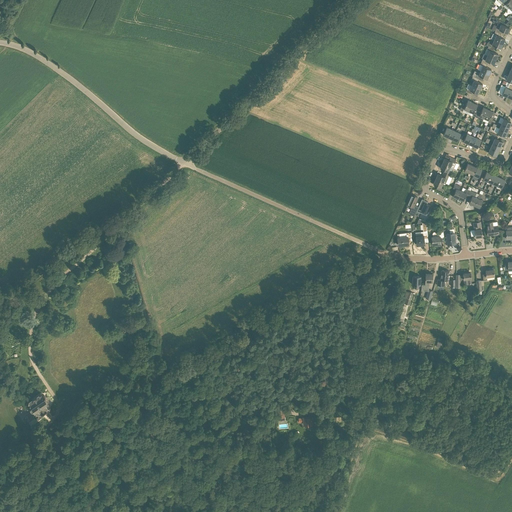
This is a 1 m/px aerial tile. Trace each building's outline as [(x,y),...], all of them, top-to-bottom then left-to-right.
[(501,24),(499,29),(496,28),(495,31),(501,33),(502,31),(507,33),(510,28),(501,24)] [(499,36),(501,33),(495,31),(494,34),(496,35),(494,40),(503,44),(505,39),(499,36)] [(494,40),(492,44),(489,43),(488,46),(494,49),(495,46),(500,49),(503,44),(494,40)] [(488,46),(487,49),(485,54),(487,55),(496,59),(498,54),(493,51),(494,49),(488,46)] [(496,59),(487,55),(485,60),(482,59),(481,62),(487,64),(488,61),(494,64),(496,59)] [(486,67),(487,64),(481,62),(478,69),(480,70),(489,74),(491,69),(486,67)] [(477,72),(474,73),(473,76),(478,79),(480,76),(487,79),(489,74),(480,70),(479,73),(477,72)] [(477,81),(478,79),(473,76),(471,79),(474,80),(472,85),(480,89),(483,84),(477,81)] [(511,85),(509,84),(508,88),(505,87),(502,94),(507,96),(511,85)] [(472,85),(469,90),(467,89),(466,92),(471,94),(473,91),(478,94),(480,89),(472,85)] [(472,102),(468,100),(465,105),(462,104),(460,110),(463,111),(464,109),(468,111),(472,102)] [(475,110),(477,104),(472,102),(468,111),(473,113),(472,115),(475,117),(478,111),(475,110)] [(478,111),(475,117),(478,118),(479,115),(484,118),(488,109),(483,107),(480,112),(478,111)] [(493,118),(490,117),(493,111),(488,109),(484,118),(489,120),(487,122),(490,124),(493,118)] [(503,119),(501,124),(509,127),(511,122),(503,119)] [(501,124),(499,128),(507,132),(509,127),(501,124)] [(446,127),(443,135),(448,137),(451,129),(446,127)] [(497,133),(505,136),(507,132),(499,128),(497,128),(495,132),(497,133)] [(451,129),(448,137),(452,139),(456,131),(451,129)] [(457,141),(461,133),(456,131),(452,139),(457,141)] [(471,136),(467,133),(466,135),(463,141),(468,143),(471,136)] [(473,145),(476,138),(471,136),(468,143),(473,145)] [(477,147),(481,140),(476,138),(473,145),(477,147)] [(502,141),(495,138),(492,143),(500,146),(502,141)] [(500,146),(492,143),(490,148),(498,151),(500,146)] [(498,151),(490,148),(489,151),(488,152),(496,156),(498,151)] [(442,163),(450,166),(450,167),(452,168),(454,168),(456,163),(455,162),(456,160),(450,157),(449,160),(444,158),(442,163)] [(450,166),(442,163),(440,168),(444,170),(443,173),(449,175),(452,168),(450,167),(450,166)] [(472,165),(469,173),(473,175),(477,167),(472,165)] [(477,167),(473,175),(479,177),(482,169),(477,167)] [(491,174),(486,171),(483,179),(487,181),(491,174)] [(448,178),(449,175),(443,173),(442,175),(437,174),(435,179),(443,182),(446,183),(448,178)] [(491,174),(487,181),(492,183),(496,176),(491,174)] [(496,176),(492,183),(497,185),(500,178),(496,176)] [(505,180),(500,178),(497,185),(502,187),(505,180)] [(435,179),(433,184),(437,186),(436,188),(442,191),(443,188),(441,187),(443,182),(435,179)] [(460,186),(454,184),(452,190),(455,191),(453,196),(458,198),(461,190),(458,189),(460,186)] [(471,191),(465,188),(464,192),(461,190),(458,198),(463,200),(465,195),(468,197),(471,191)] [(477,198),(474,196),(476,193),(471,191),(468,197),(471,198),(469,203),(474,205),(477,198)] [(414,205),(417,197),(411,194),(406,206),(411,208),(409,214),(414,216),(416,211),(418,207),(414,205)] [(481,195),(478,194),(477,198),(474,205),(479,207),(483,200),(480,199),(481,195)] [(430,206),(427,204),(428,202),(422,199),(418,207),(416,211),(422,214),(423,212),(427,214),(430,206)] [(480,221),(473,222),(475,237),(482,236),(481,229),(480,221)] [(497,226),(497,221),(492,222),(487,222),(487,227),(486,227),(487,235),(498,233),(497,226)] [(427,231),(426,222),(422,223),(423,231),(420,232),(415,232),(415,236),(416,245),(424,244),(424,239),(428,239),(427,231)] [(443,230),(443,231),(444,236),(447,236),(447,244),(455,243),(454,232),(450,233),(449,229),(443,230)] [(443,231),(437,232),(433,232),(433,233),(433,236),(432,237),(432,244),(440,243),(440,237),(443,237),(444,237),(444,236),(443,231)] [(411,232),(399,233),(399,238),(398,238),(398,245),(409,244),(408,240),(412,240),(411,232)] [(493,269),(493,268),(489,268),(489,270),(485,270),(486,274),(482,274),(483,280),(495,279),(494,275),(493,269)] [(449,271),(441,270),(440,280),(437,279),(437,285),(444,285),(444,280),(448,280),(449,271)] [(471,278),(470,272),(463,273),(464,279),(468,279),(468,284),(471,283),(471,278)] [(422,284),(421,288),(428,288),(428,285),(429,281),(432,281),(432,273),(425,273),(425,285),(422,284)] [(408,305),(409,305),(413,293),(406,291),(402,303),(404,304),(399,321),(403,322),(408,305)] [(47,408),(50,406),(48,403),(49,402),(44,395),(43,395),(41,392),(28,401),(32,405),(31,406),(30,408),(31,410),(30,410),(36,418),(38,419),(44,415),(42,413),(47,409),(47,408)] [(312,421),(313,420),(313,417),(312,417),(312,416),(304,417),(304,418),(299,418),(299,422),(304,422),(304,424),(312,424),(312,421)]
